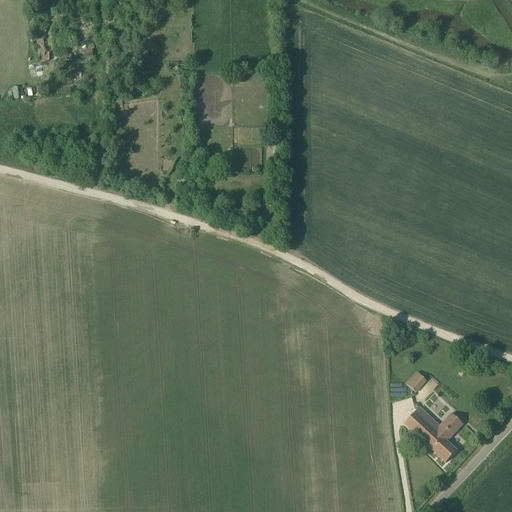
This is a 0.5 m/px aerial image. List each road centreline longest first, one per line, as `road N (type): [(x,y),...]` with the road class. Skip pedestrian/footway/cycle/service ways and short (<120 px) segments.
road 1 (track): [(511,363),(398,324),(267,247),(0,171)]
road 2 (unclassified): [(429,511),(511,425)]
